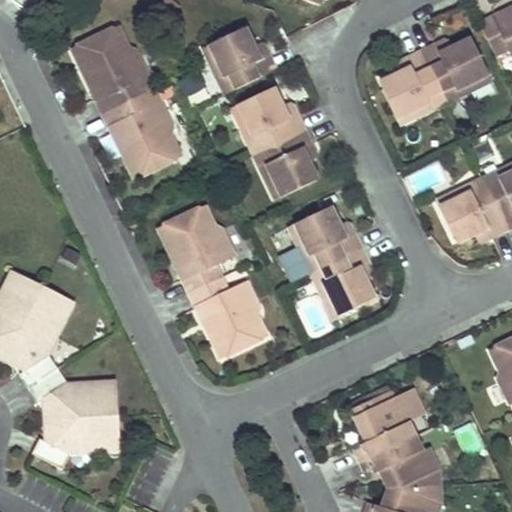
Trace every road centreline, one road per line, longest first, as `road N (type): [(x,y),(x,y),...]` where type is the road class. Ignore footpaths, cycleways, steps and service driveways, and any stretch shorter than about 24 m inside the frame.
road 1 (residential): [(199,425),(0,29)]
road 2 (residential): [(449,310),(343,87),(350,39),(401,0)]
road 3 (residential): [(267,397),(449,310)]
road 4 (residential): [(267,397),(320,511)]
